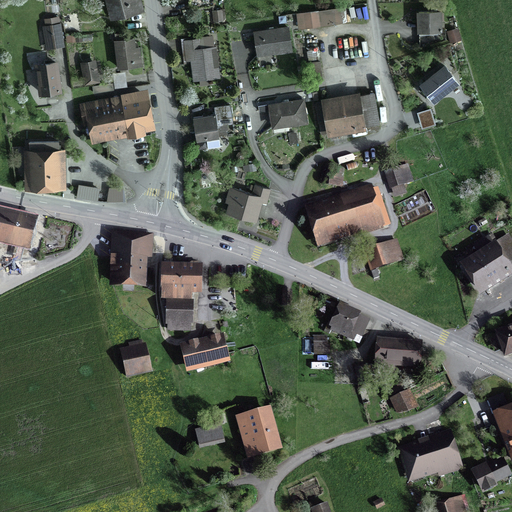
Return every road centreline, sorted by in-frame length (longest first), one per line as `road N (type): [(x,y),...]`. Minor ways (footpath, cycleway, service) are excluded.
road 1 (residential): [(484,357),(452,399),(419,419),(298,457),(274,478),(268,498)]
road 2 (residential): [(369,0),(392,102),(389,125),(375,138),(318,155),(295,195)]
road 3 (residential): [(149,0),(169,145),(155,224)]
road 4 (tertiary): [(455,343),(276,262)]
road 5 (residential): [(295,195),(265,173),(252,141),(239,44)]
road 6 (residential): [(96,212),(76,251),(0,290)]
road 7 (tertiary): [(276,262),(155,224)]
